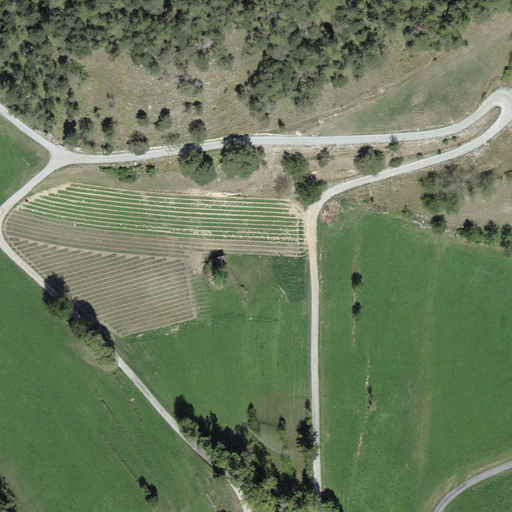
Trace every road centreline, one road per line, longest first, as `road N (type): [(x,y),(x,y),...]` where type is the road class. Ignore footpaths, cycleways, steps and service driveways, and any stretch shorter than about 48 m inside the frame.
road 1 (track): [(319,511),(309,223),(326,194),(470,146),(507,117),(508,102),(495,99),(453,129),(413,136),(61,155)]
road 2 (track): [(0,240),(236,488),(244,511)]
